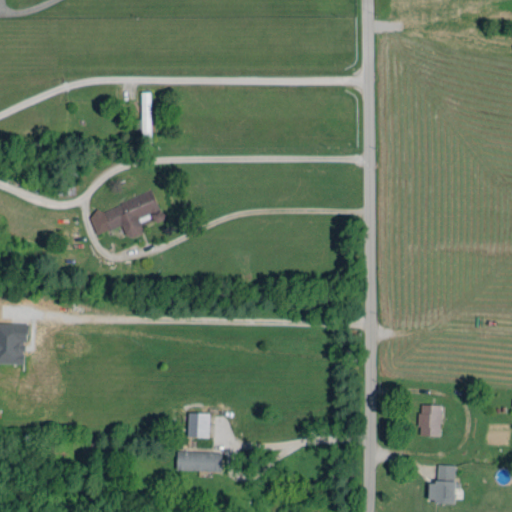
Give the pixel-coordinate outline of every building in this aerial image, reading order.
[(151,142),(150,92),(141,92),(142,119),(135,119),(136,130),(142,129),(142,142),(151,142)] [(96,234),(121,225),(127,238),(143,232),(139,222),(153,217),(155,222),(164,219),(152,190),(88,215),(96,234)] [(0,362),(25,364),(26,324),(0,323),(0,362)] [(441,405),(420,404),(418,435),(439,436),(441,405)] [(208,437),(209,413),(188,412),(187,436),(208,437)] [(221,471),(221,452),(177,451),(176,470),(221,471)] [(454,502),(455,465),(437,464),(436,483),(429,483),(428,502),(454,502)]
